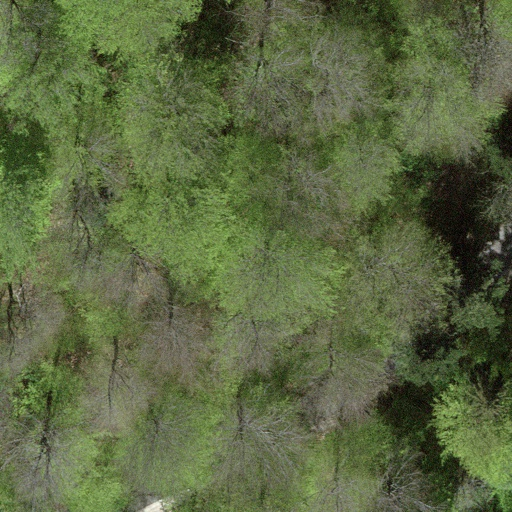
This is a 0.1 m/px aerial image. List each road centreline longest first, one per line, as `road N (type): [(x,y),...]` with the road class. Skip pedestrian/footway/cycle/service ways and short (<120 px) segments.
road 1 (unclassified): [(511,257),(479,306),(362,396),(110,511)]
road 2 (track): [(142,0),(0,69)]
